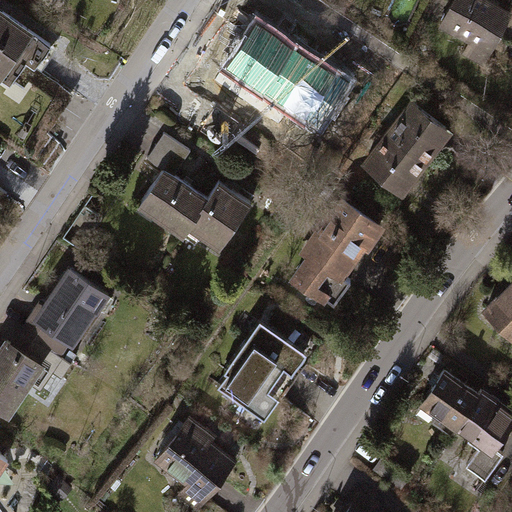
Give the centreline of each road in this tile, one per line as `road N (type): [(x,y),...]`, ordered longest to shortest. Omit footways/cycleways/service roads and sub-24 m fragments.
road 1 (tertiary): [(279,511),(511,191)]
road 2 (residential): [(0,279),(193,0)]
